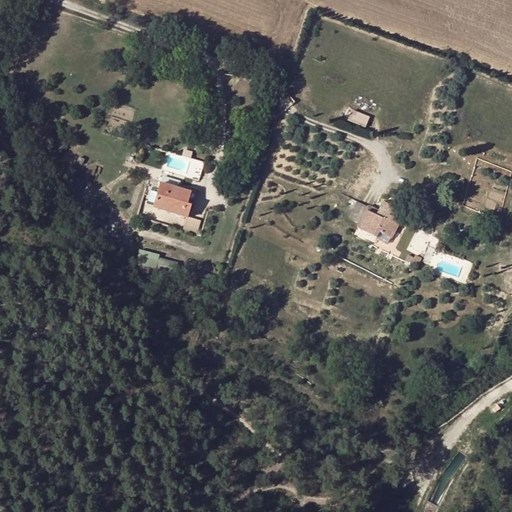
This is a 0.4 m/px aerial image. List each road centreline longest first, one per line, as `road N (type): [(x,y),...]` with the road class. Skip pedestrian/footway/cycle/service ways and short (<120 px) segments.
road 1 (unknown): [(74,0),(225,61),(379,151)]
road 2 (track): [(511,390),(406,468)]
